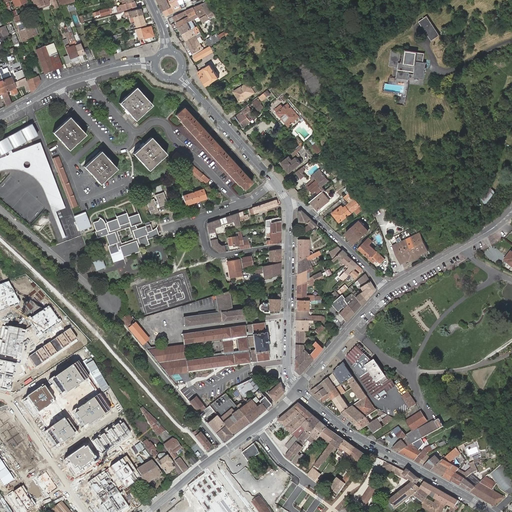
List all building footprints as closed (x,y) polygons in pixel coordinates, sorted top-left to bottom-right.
[(32,0),(37,9),(40,8),(40,6),(37,0),(32,0)] [(58,7),(55,0),(48,0),(52,9),(58,7)] [(168,0),(160,4),(164,11),(173,7),(169,0),(168,0)] [(169,0),(173,7),(176,6),(178,10),(182,9),(179,1),(180,0),(169,0)] [(136,7),(134,1),(127,3),(124,4),(122,4),(119,5),(119,7),(116,7),(117,12),(136,7)] [(202,4),(209,17),(214,14),(213,11),(214,11),(211,6),(209,1),(202,4)] [(203,21),(209,17),(202,4),(195,7),(201,17),(203,21)] [(173,7),(164,11),(166,16),(175,12),(173,7)] [(188,16),(191,20),(194,19),(198,16),(194,7),(186,11),(188,16)] [(130,16),(131,16),(142,14),(140,8),(127,11),(128,17),(130,16)] [(178,21),(188,16),(186,11),(172,16),(175,22),(178,21)] [(142,14),(131,16),(132,21),(135,20),(136,27),(146,25),(142,14)] [(23,39),(27,38),(21,24),(17,15),(14,16),(23,39)] [(189,22),(191,20),(188,16),(178,21),(181,26),(187,23),(188,22),(189,22)] [(427,16),(419,21),(433,41),(441,35),(427,16)] [(416,23),(413,18),(404,25),(408,29),(416,23)] [(21,24),(27,38),(37,34),(34,26),(31,27),(29,21),(21,24)] [(11,23),(7,24),(15,45),(19,43),(17,39),(16,38),(11,23)] [(190,29),(187,23),(181,26),(178,27),(182,34),(190,29)] [(8,34),(5,25),(0,27),(0,29),(1,31),(3,36),(8,34)] [(141,29),(141,28),(136,29),(137,32),(141,30),(144,39),(154,36),(151,26),(141,29)] [(74,46),(78,56),(84,54),(80,44),(77,45),(70,27),(67,28),(68,31),(71,38),(74,45),(74,46)] [(187,39),(195,35),(192,29),(190,29),(182,34),(185,41),(187,39)] [(222,39),(229,34),(227,30),(219,35),(222,39)] [(71,63),(80,60),(78,56),(74,46),(74,45),(71,38),(68,31),(65,32),(70,43),(64,45),(66,48),(66,50),(68,55),(71,62),(71,63)] [(197,38),(203,34),(202,32),(195,35),(187,39),(185,41),(192,54),(203,48),(197,38)] [(219,35),(218,33),(212,37),(215,42),(222,39),(219,35)] [(118,38),(116,35),(108,37),(110,43),(113,42),(112,40),(118,38)] [(215,42),(212,37),(206,40),(209,45),(215,42)] [(62,66),(55,48),(53,43),(36,49),(45,73),(54,70),(62,66)] [(210,47),(201,51),(204,56),(212,52),(210,47)] [(402,51),(392,50),(391,64),(398,65),(397,74),(403,74),(403,78),(409,79),(410,73),(410,71),(414,72),(414,74),(421,75),(420,78),(425,78),(426,70),(427,70),(427,67),(426,67),(427,62),(423,61),(423,60),(416,59),(417,52),(413,51),(407,50),(405,63),(401,62),(402,51)] [(204,56),(201,51),(193,56),(196,61),(204,56)] [(424,53),(417,52),(416,59),(423,60),(424,53)] [(211,64),(199,72),(198,73),(207,86),(208,85),(220,77),(211,64)] [(24,77),(22,70),(15,73),(18,80),(24,77)] [(2,78),(5,86),(14,82),(10,74),(2,78)] [(40,82),(38,76),(26,80),(31,92),(33,91),(40,82)] [(14,82),(5,86),(7,91),(10,90),(12,95),(18,93),(15,86),(14,82)] [(16,86),(15,86),(18,93),(24,90),(24,89),(22,83),(22,84),(16,86)] [(240,101),(254,92),(248,83),(234,92),(240,101)] [(5,98),(9,97),(7,91),(5,86),(0,87),(0,93),(2,93),(3,92),(5,98)] [(120,103),(135,120),(153,104),(137,87),(120,103)] [(258,110),(264,107),(259,100),(259,99),(258,99),(253,102),(258,110)] [(289,106),(288,104),(284,107),(282,105),(276,110),(278,113),(289,125),(298,118),(302,122),(304,120),(303,118),(291,104),(289,106)] [(248,106),(236,115),(243,126),(257,116),(248,106)] [(179,121),(189,131),(190,130),(197,139),(196,139),(205,149),(206,149),(213,155),(212,156),(221,167),(222,166),(230,174),(229,175),(238,185),(239,184),(244,190),(252,182),(184,107),(175,115),(180,120),(179,121)] [(235,109),(228,114),(230,117),(237,112),(235,109)] [(70,149),(85,135),(69,117),(54,132),(70,149)] [(37,135),(31,123),(0,139),(0,166),(43,151),(40,142),(12,152),(11,149),(37,135)] [(190,130),(189,131),(196,139),(197,139),(190,130)] [(134,153),(150,170),(167,154),(152,137),(134,153)] [(323,149),(317,141),(317,142),(313,144),(312,145),(318,153),(323,149)] [(301,145),(296,150),(300,154),(305,149),(301,145)] [(299,155),(295,150),(293,151),(281,161),(289,172),(301,163),(296,156),(299,155)] [(49,165),(43,151),(0,166),(0,169),(5,168),(17,168),(28,173),(38,180),(63,238),(65,237),(55,211),(52,202),(45,190),(44,187),(43,183),(39,169),(49,165)] [(102,183),(117,169),(101,152),(86,166),(102,183)] [(176,152),(172,158),(206,184),(211,178),(176,152)] [(59,156),(52,158),(71,208),(78,206),(59,156)] [(49,165),(39,169),(43,183),(44,187),(45,190),(52,202),(55,211),(65,207),(49,165)] [(221,167),(229,175),(230,174),(222,166),(221,167)] [(302,172),(305,170),(302,168),(296,173),(301,178),(304,175),(302,172)] [(329,179),(321,169),(312,176),(314,178),(316,177),(322,184),(329,179)] [(326,188),(322,184),(316,177),(314,178),(312,180),(306,185),(313,193),(316,191),(319,194),(321,192),(322,191),(326,188)] [(347,194),(350,192),(351,191),(346,184),(343,186),(344,188),(343,189),(347,194)] [(490,187),(482,198),(487,202),(495,190),(490,187)] [(152,208),(153,211),(160,209),(157,202),(159,201),(160,203),(168,199),(164,188),(155,192),(158,197),(156,198),(154,195),(148,197),(151,205),(154,203),(155,207),(152,208)] [(185,195),(188,204),(206,198),(203,189),(185,195)] [(319,209),(325,204),(318,196),(322,193),(321,192),(319,194),(312,200),(319,209)] [(324,196),(328,201),(330,200),(323,192),(322,193),(324,196)] [(357,214),(363,210),(350,192),(347,194),(343,197),(348,204),(343,209),(341,206),(333,213),(336,217),(337,216),(341,220),(354,211),(357,214)] [(318,196),(325,204),(328,201),(324,196),(322,193),(318,196)] [(276,199),(248,208),(250,214),(278,205),(276,199)] [(298,211),(298,222),(306,222),(312,228),(317,225),(300,210),(298,211)] [(85,212),(74,217),(80,231),(91,226),(85,212)] [(111,244),(109,245),(112,254),(120,251),(119,248),(121,248),(125,256),(141,249),(138,242),(140,241),(141,244),(149,240),(148,237),(162,232),(158,224),(156,226),(154,220),(144,224),(137,227),(135,223),(141,220),(138,212),(128,216),(126,213),(116,216),(117,218),(106,222),(105,223),(104,221),(103,220),(102,219),(99,218),(98,221),(93,223),(96,231),(98,238),(107,235),(111,244)] [(240,222),(238,212),(208,221),(207,225),(211,245),(219,251),(224,250),(229,250),(228,243),(221,244),(217,241),(214,227),(228,222),(234,220),(236,226),(240,226),(240,222)] [(281,231),(281,216),(265,220),(266,233),(270,232),(281,231)] [(358,220),(345,232),(355,243),(368,231),(358,220)] [(281,242),(281,231),(270,232),(271,239),(267,240),(267,244),(281,242)] [(240,244),(241,248),(244,248),(243,241),(242,238),(242,234),(238,235),(232,236),(232,237),(228,237),(230,245),(233,245),(238,244),(240,244)] [(427,249),(420,234),(410,238),(414,247),(410,248),(406,240),(393,246),(400,262),(427,249)] [(373,240),(369,237),(358,248),(374,262),(378,265),(381,263),(385,259),(369,244),(373,240)] [(414,247),(410,238),(406,240),(410,248),(414,247)] [(309,239),(298,239),(297,261),(310,255),(310,254),(309,253),(309,239)] [(332,259),(341,250),(337,247),(328,251),(331,258),(332,259)] [(120,251),(112,254),(115,260),(125,256),(121,248),(119,248),(120,251)] [(269,260),(280,261),(281,248),(269,250),(269,260)] [(346,254),(341,249),(341,250),(332,259),(331,260),(334,262),(337,259),(339,261),(346,255),(346,254)] [(418,254),(428,250),(427,249),(400,262),(400,263),(405,261),(406,263),(410,261),(410,260),(419,255),(418,254)] [(320,254),(319,250),(310,255),(297,261),(297,274),(310,268),(307,261),(309,260),(320,254)] [(241,257),(243,266),(253,265),(251,255),(241,257)] [(351,259),(346,255),(339,261),(345,266),(351,259)] [(102,258),(93,261),(96,270),(106,267),(102,258)] [(231,277),(243,275),(243,272),(242,273),(242,269),(241,269),(239,259),(227,261),(231,277)] [(347,275),(357,265),(351,259),(345,266),(348,269),(340,278),(342,280),(345,277),(347,275)] [(280,273),(280,262),(257,266),(254,266),(256,273),(263,271),(264,279),(280,273)] [(354,278),(362,270),(357,265),(347,275),(345,277),(348,280),(352,276),(354,278)] [(311,271),(310,268),(297,274),(297,285),(311,280),(314,279),(315,282),(324,279),(321,272),(312,277),(307,279),(307,273),(311,271)] [(369,281),(365,274),(356,282),(360,287),(369,281)] [(311,280),(297,285),(296,293),(296,300),(309,300),(310,300),(310,297),(306,297),(306,293),(307,286),(312,285),(313,283),(311,280)] [(375,289),(369,281),(360,287),(358,288),(361,292),(358,294),(365,300),(375,289)] [(0,311),(19,304),(8,282),(0,285),(0,311)] [(344,285),(338,290),(341,294),(347,288),(344,285)] [(230,290),(228,291),(216,295),(218,312),(183,317),(185,326),(246,318),(247,318),(246,316),(245,308),(233,310),(230,290)] [(274,310),(279,310),(280,293),(277,293),(277,296),(274,296),(274,298),(268,298),(268,302),(262,302),(262,303),(261,303),(260,304),(259,305),(259,307),(259,308),(260,309),(261,310),(262,310),(262,311),(268,311),(268,312),(274,312),(274,310)] [(361,305),(365,300),(358,294),(357,296),(354,293),(351,296),(354,299),(361,305)] [(339,314),(346,322),(354,313),(361,305),(354,299),(351,296),(349,294),(344,298),(341,294),(331,304),(337,312),(343,307),(344,308),(339,314)] [(296,300),(296,310),(306,310),(308,310),(309,300),(296,300)] [(58,321),(48,306),(31,318),(30,317),(26,319),(28,323),(30,322),(39,333),(36,335),(38,338),(42,335),(41,334),(56,323),(58,326),(62,323),(60,320),(58,321)] [(312,320),(325,320),(324,316),(314,315),(314,316),(308,316),(305,315),(306,310),(296,310),(296,320),(312,320)] [(123,316),(121,318),(142,343),(148,338),(134,321),(130,317),(127,313),(123,316)] [(312,323),(312,320),(296,320),(295,330),(304,330),(307,330),(307,322),(312,323)] [(264,322),(247,324),(249,334),(249,336),(248,336),(249,346),(254,346),(255,349),(251,350),(253,361),(258,361),(267,359),(269,359),(268,349),(269,349),(266,331),(265,331),(264,322)] [(246,334),(245,325),(182,333),(183,344),(222,338),(224,353),(185,358),(187,370),(250,362),(246,336),(248,336),(249,336),(249,334),(246,334)] [(314,331),(318,334),(323,328),(320,325),(314,331)] [(25,331),(2,327),(0,338),(0,355),(19,359),(25,331)] [(68,329),(28,357),(36,368),(76,340),(68,329)] [(295,330),(295,344),(303,344),(304,330),(295,330)] [(313,359),(322,349),(314,342),(305,352),(313,359)] [(376,364),(373,360),(372,360),(367,355),(368,355),(361,349),(363,346),(361,345),(360,343),(358,345),(357,345),(347,355),(374,396),(388,386),(386,382),(388,380),(390,382),(392,380),(385,370),(384,371),(378,362),(376,364)] [(299,375),(313,359),(305,352),(303,350),(303,344),(295,344),(294,370),(299,375)] [(158,349),(148,350),(167,374),(183,372),(187,371),(187,370),(185,358),(184,345),(159,349),(158,349)] [(16,365),(0,361),(0,390),(10,392),(11,388),(9,388),(13,369),(15,369),(16,365)] [(88,378),(77,362),(50,381),(62,397),(88,378)] [(350,371),(346,364),(330,376),(329,377),(331,381),(332,383),(350,371)] [(354,377),(350,371),(332,383),(336,389),(339,387),(348,381),(354,377)] [(263,388),(252,376),(241,383),(249,393),(250,394),(252,394),(253,393),(258,389),(260,391),(263,388)] [(329,377),(311,390),(316,395),(332,384),(332,383),(331,381),(329,377)] [(359,383),(354,377),(348,381),(352,388),(359,383)] [(211,402),(230,388),(225,380),(205,395),(211,402)] [(274,386),(271,383),(263,389),(274,401),(277,398),(282,393),(284,391),(284,390),(282,387),(281,385),(280,381),(274,386)] [(249,393),(241,383),(236,386),(244,398),(249,393)] [(336,389),(332,383),(332,384),(316,395),(320,400),(336,389)] [(367,396),(359,383),(352,388),(361,401),(367,396)] [(39,388),(25,398),(37,414),(51,405),(49,403),(52,401),(43,387),(40,390),(39,388)] [(341,395),(343,393),(339,387),(336,389),(320,400),(322,402),(330,397),(333,400),(341,395)] [(243,406),(239,409),(250,422),(251,421),(271,404),(263,396),(260,391),(258,389),(253,393),(255,395),(247,402),(244,399),(240,403),(243,406)] [(98,394),(76,411),(77,412),(73,415),(82,428),(86,425),(87,427),(110,410),(98,394)] [(342,414),(350,408),(341,395),(333,400),(342,414)] [(408,397),(413,405),(416,403),(411,395),(408,397)] [(195,396),(190,401),(196,409),(199,413),(203,410),(205,408),(196,397),(195,396)] [(376,408),(367,396),(361,401),(350,408),(342,414),(355,425),(377,409),(376,408)] [(405,399),(411,407),(413,405),(408,397),(405,399)] [(299,403),(294,407),(310,422),(314,415),(299,403)] [(210,404),(205,408),(203,410),(205,413),(207,416),(214,410),(210,404)] [(294,407),(279,420),(282,424),(281,425),(282,426),(284,425),(284,426),(283,427),(285,429),(287,428),(288,430),(287,431),(289,432),(290,431),(295,436),(290,442),(294,445),(310,422),(294,407)] [(250,422),(239,409),(235,411),(233,408),(220,418),(226,425),(227,427),(231,432),(233,434),(237,432),(237,429),(241,425),(243,427),(250,422)] [(154,430),(157,427),(154,423),(157,422),(143,409),(154,430)] [(385,413),(377,409),(355,425),(361,430),(368,425),(371,423),(367,417),(377,411),(380,416),(385,413)] [(421,411),(405,421),(411,431),(427,421),(421,411)] [(39,461),(5,412),(0,415),(0,435),(25,471),(39,461)] [(208,423),(216,432),(221,429),(226,425),(217,415),(208,423)] [(314,415),(310,422),(294,445),(290,451),(285,457),(292,462),(298,454),(303,448),(302,447),(309,439),(321,421),(314,415)] [(394,418),(388,415),(382,420),(385,424),(394,418)] [(382,420),(380,416),(371,423),(368,425),(374,433),(382,426),(379,422),(382,420)] [(443,426),(439,418),(434,420),(436,423),(434,424),(433,421),(431,422),(431,421),(416,429),(419,434),(421,438),(443,426)] [(63,422),(62,420),(47,430),(59,446),(73,436),(72,435),(75,433),(66,420),(63,422)] [(328,427),(321,421),(309,439),(316,443),(321,436),(327,427),(328,427)] [(96,439),(92,442),(101,455),(105,452),(103,450),(106,448),(108,450),(111,447),(110,446),(114,444),(115,445),(118,442),(117,441),(121,438),(122,440),(126,438),(125,437),(130,434),(122,423),(118,426),(117,424),(113,427),(114,429),(111,431),(110,429),(106,432),(107,433),(104,436),(103,434),(99,437),(100,439),(97,441),(96,439)] [(157,436),(166,430),(160,425),(157,427),(154,430),(157,436)] [(226,425),(221,429),(228,438),(233,434),(231,432),(226,425)] [(392,430),(395,435),(400,430),(398,426),(392,430)] [(337,434),(327,427),(321,436),(331,443),(337,434)] [(221,429),(216,432),(224,442),(228,438),(221,429)] [(211,445),(200,432),(199,433),(197,430),(194,433),(196,436),(195,436),(206,449),(211,445)] [(404,449),(412,443),(408,440),(405,437),(406,436),(400,430),(395,435),(399,438),(400,437),(403,439),(396,445),(392,449),(399,453),(404,449)] [(331,443),(316,465),(319,467),(326,457),(334,446),(335,446),(339,449),(345,440),(337,434),(331,443)] [(412,443),(421,438),(419,434),(408,440),(412,443)] [(152,459),(158,455),(149,438),(142,441),(152,459)] [(172,458),(183,473),(187,469),(180,459),(177,461),(174,458),(176,456),(174,453),(178,450),(180,448),(181,448),(175,441),(172,439),(163,445),(172,458)] [(345,461),(347,458),(355,447),(345,440),(339,449),(338,450),(343,453),(345,450),(346,452),(342,458),(345,461)] [(290,451),(294,445),(290,442),(285,448),(290,451)] [(476,458),(476,459),(481,457),(476,442),(465,447),(470,461),(476,458)] [(414,460),(421,452),(412,443),(404,449),(399,453),(414,460)] [(258,450),(254,444),(247,449),(246,451),(245,453),(245,455),(245,456),(246,459),(248,462),(260,453),(258,450)] [(420,463),(427,455),(426,454),(429,451),(432,450),(430,445),(424,448),(421,452),(414,460),(420,463)] [(334,446),(326,457),(327,458),(335,446),(334,446)] [(82,447),(64,460),(67,464),(67,465),(74,475),(78,472),(79,474),(83,472),(81,470),(85,467),(86,470),(90,467),(88,465),(92,462),(90,460),(93,458),(85,448),(83,449),(82,447)] [(347,458),(358,466),(366,455),(355,447),(347,458)] [(462,455),(456,447),(444,458),(438,463),(448,469),(444,476),(451,481),(456,472),(459,468),(449,463),(457,455),(459,458),(462,455)] [(166,474),(176,468),(165,451),(155,458),(166,474)] [(298,454),(292,462),(299,467),(306,457),(302,454),(301,456),(298,454)] [(432,458),(427,455),(420,463),(431,469),(438,463),(444,458),(442,457),(439,459),(435,455),(432,458)] [(140,477),(126,456),(88,482),(99,499),(97,500),(105,511),(119,511),(128,506),(117,492),(123,488),(124,489),(136,481),(136,480),(140,477)] [(0,460),(0,480),(4,486),(13,479),(0,460)] [(161,474),(151,460),(136,469),(146,484),(161,474)] [(390,467),(392,463),(386,460),(383,466),(403,475),(404,474),(390,467)] [(469,463),(473,471),(477,470),(473,461),(469,463)] [(406,471),(392,463),(390,467),(404,474),(406,471)] [(438,463),(431,469),(444,476),(448,469),(438,463)] [(358,468),(353,465),(342,480),(338,477),(331,487),(340,493),(358,468)] [(271,466),(258,474),(261,478),(273,470),(271,466)] [(322,474),(313,468),(308,475),(316,481),(322,474)] [(428,492),(420,488),(421,487),(416,483),(417,482),(415,480),(417,477),(408,469),(406,471),(404,474),(413,482),(389,500),(389,501),(386,503),(392,510),(395,507),(395,508),(413,494),(422,501),(428,492)] [(58,488),(46,471),(35,479),(46,496),(58,488)] [(456,472),(451,481),(460,486),(466,478),(468,475),(466,473),(463,476),(456,472)] [(486,477),(490,473),(489,472),(485,475),(485,476),(479,482),(475,475),(469,481),(466,478),(460,486),(470,492),(471,492),(475,488),(481,482),(486,477)] [(475,488),(471,492),(478,497),(484,501),(492,489),(496,483),(486,477),(481,482),(475,488)] [(428,492),(438,498),(447,503),(452,506),(457,509),(458,507),(456,505),(459,500),(433,485),(425,481),(421,487),(420,488),(428,492)] [(12,491),(6,495),(18,511),(25,511),(36,505),(22,486),(13,492),(12,491)] [(368,500),(378,491),(373,486),(363,495),(368,500)] [(494,506),(505,496),(492,489),(484,501),(485,501),(494,506)] [(438,498),(428,492),(422,501),(420,505),(431,511),(438,498)] [(368,500),(363,495),(360,498),(365,503),(368,500)] [(270,511),(259,496),(252,502),(259,511),(270,511)] [(431,511),(432,511),(441,511),(447,503),(438,498),(431,511)] [(69,511),(59,502),(51,510),(52,511),(69,511)]
